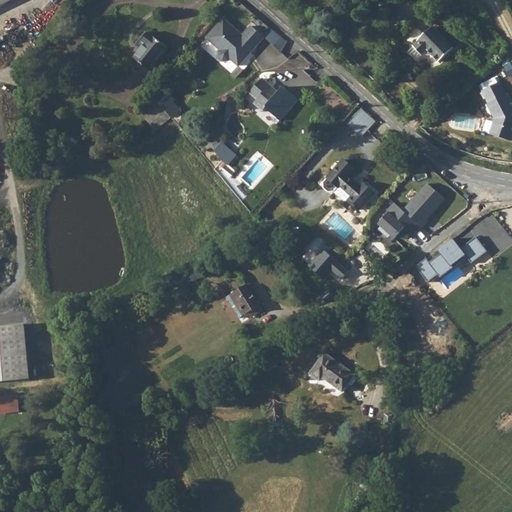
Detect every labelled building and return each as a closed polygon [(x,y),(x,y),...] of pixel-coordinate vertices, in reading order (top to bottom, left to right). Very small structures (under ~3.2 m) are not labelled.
[(262,36),(249,25),(241,34),(222,18),(205,37),(219,49),(217,52),(218,57),(222,61),(227,60),(229,58),(237,65),(245,56),(244,55),(248,50),(249,51),(262,36)] [(417,42),(412,46),(420,54),(425,50),(437,62),(452,48),(431,27),(416,41),(417,42)] [(267,39),(284,50),(290,41),(273,29),(267,39)] [(132,56),(141,63),(149,69),(166,48),(145,31),(139,40),(143,43),(132,56)] [(288,74),(297,94),(316,86),(307,66),(288,74)] [(261,78),(247,94),(255,100),(252,104),(261,112),(264,108),(278,121),(296,100),(281,86),(277,91),(261,78)] [(493,116),(489,134),(509,141),(511,132),(511,106),(504,92),(503,93),(497,80),(480,88),(486,101),(485,102),(493,116)] [(163,88),(153,100),(169,118),(178,109),(172,102),(173,99),(163,88)] [(152,98),(138,113),(155,133),(169,118),(153,100),(152,98)] [(374,118),(357,103),(342,120),(360,135),(374,118)] [(229,165),(239,156),(224,141),(214,151),(229,165)] [(342,159),(325,178),(336,189),(338,187),(348,197),(345,201),(357,211),(374,192),(363,183),(360,186),(348,176),(353,170),(342,159)] [(220,160),(216,165),(230,177),(234,173),(220,160)] [(426,183),(402,210),(419,226),(421,227),(427,220),(425,218),(431,211),(432,212),(444,199),(426,183)] [(387,212),(377,223),(394,238),(403,228),(411,235),(419,226),(402,210),(392,202),(385,210),(387,212)] [(459,248),(452,239),(438,249),(441,253),(429,262),(426,259),(415,267),(427,282),(437,275),(439,278),(466,258),(470,264),(486,252),(475,237),(459,248)] [(325,248),(310,266),(328,281),(333,275),(342,282),(352,270),(325,248)] [(0,287),(3,289),(9,276),(0,272),(0,287)] [(246,285),(231,294),(245,315),(251,312),(253,316),(261,311),(246,285)] [(245,315),(231,294),(228,296),(241,317),(245,315)] [(21,324),(0,326),(0,381),(26,379),(21,324)] [(309,373),(318,380),(321,376),(341,391),(345,385),(353,374),(323,353),(309,373)]
